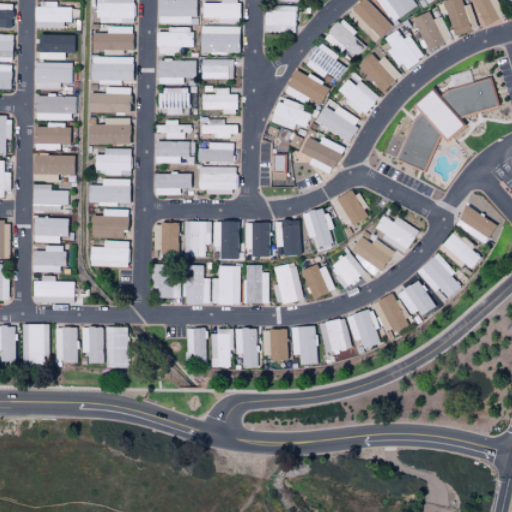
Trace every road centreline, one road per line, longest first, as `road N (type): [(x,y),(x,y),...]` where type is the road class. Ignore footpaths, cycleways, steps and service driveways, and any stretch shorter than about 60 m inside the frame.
road 1 (residential): [(511,280),(434,349),(394,371),(320,396),(237,405),(220,439)]
road 2 (tertiary): [(363,439),(433,437),(511,454)]
road 3 (tertiary): [(76,406),(220,439)]
road 4 (tertiary): [(220,439),(283,446),(363,439)]
